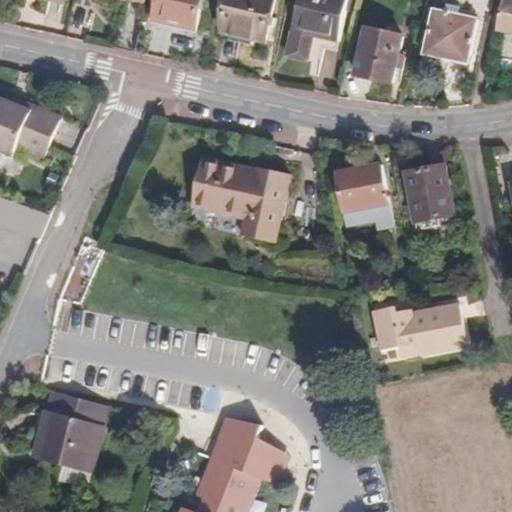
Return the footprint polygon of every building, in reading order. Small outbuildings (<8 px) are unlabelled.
[(159,0),(155,21),(197,29),(201,11),(197,9),(199,0),(159,0)] [(231,0),(224,31),(267,40),(275,0),(231,0)] [(323,64),(326,49),(328,38),(338,40),(347,0),(304,0),(291,57),(323,64)] [(495,0),(471,0),(471,3),(494,8),(495,0)] [(511,0),(505,0),(499,30),(511,32),(511,0)] [(470,65),(479,19),(456,13),(457,6),(450,4),(449,12),(437,9),(427,55),(470,65)] [(197,29),(155,21),(154,27),(196,37),(197,29)] [(393,83),(403,38),(369,30),(358,76),(393,83)] [(267,40),(224,31),(222,39),(265,48),(267,40)] [(328,38),(326,49),(336,50),(338,40),(328,38)] [(42,109),(11,97),(0,93),(0,150),(21,160),(23,152),(51,163),(69,115),(44,105),(42,109)] [(275,243),(290,175),(257,167),(254,171),(201,159),(190,205),(245,218),(241,236),(275,243)] [(397,218),(386,169),(343,177),(355,227),(397,218)] [(458,216),(449,169),(414,175),(422,224),(458,216)] [(0,194),(0,227),(43,240),(52,210),(0,194)] [(467,308),(425,318),(433,359),(475,349),(467,308)] [(433,359),(425,318),(406,322),(403,313),(380,317),(389,356),(409,352),(412,365),(433,359)] [(59,394),(51,423),(82,430),(91,405),(59,394)] [(82,430),(51,423),(40,467),(95,481),(107,436),(114,414),(91,405),(82,430)] [(276,499),(283,481),(244,465),(248,452),(263,457),(267,444),(234,433),(202,510),(205,511),(261,511),(268,496),(276,499)] [(244,465),(283,481),(288,482),(296,466),(263,457),(248,452),(244,465)]
